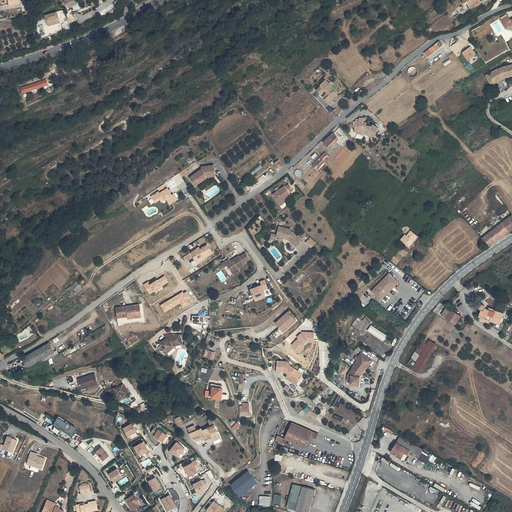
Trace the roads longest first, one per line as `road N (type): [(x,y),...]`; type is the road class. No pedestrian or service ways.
road 1 (residential): [(210,227),(418,52),(511,5)]
road 2 (secondary): [(511,238),(453,280),(409,332),(341,511)]
road 3 (residential): [(0,364),(210,227)]
road 4 (track): [(0,374),(31,387),(109,360),(208,301)]
road 5 (unclassified): [(0,67),(70,45),(158,0)]
road 6 (residential): [(121,511),(79,458),(0,407)]
road 7 (residential): [(208,301),(259,271),(242,237),(223,242),(210,227)]
road 8 (unknown): [(364,448),(477,494)]
